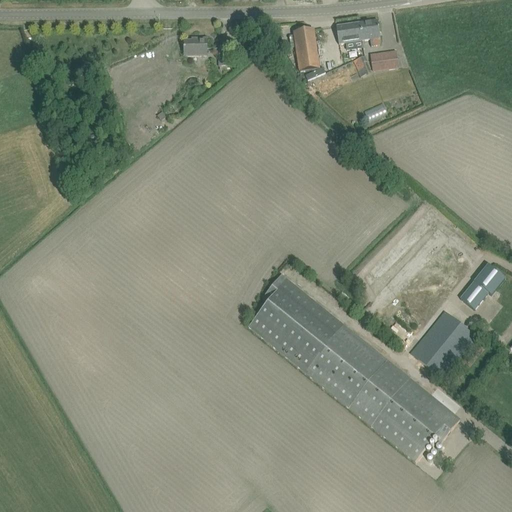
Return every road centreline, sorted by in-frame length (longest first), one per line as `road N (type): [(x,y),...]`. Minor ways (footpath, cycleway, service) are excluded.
road 1 (tertiary): [(143,12),(300,11),(406,0)]
road 2 (tertiary): [(0,13),(143,12)]
